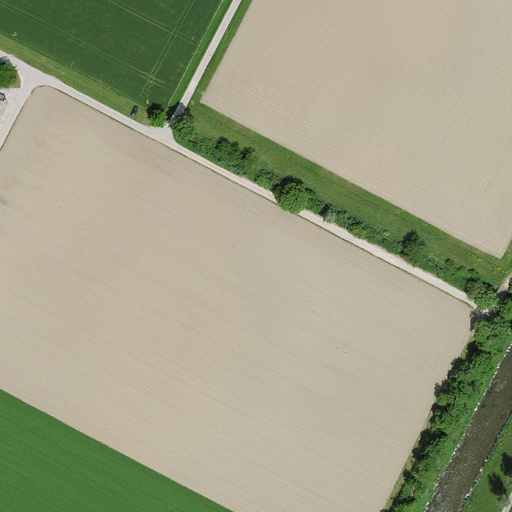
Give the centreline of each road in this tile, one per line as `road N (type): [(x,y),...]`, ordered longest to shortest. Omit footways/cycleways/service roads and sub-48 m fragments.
road 1 (track): [(163,139),(495,313)]
road 2 (track): [(0,140),(34,73),(163,139)]
road 3 (track): [(495,313),(401,511)]
road 4 (track): [(163,139),(236,0)]
